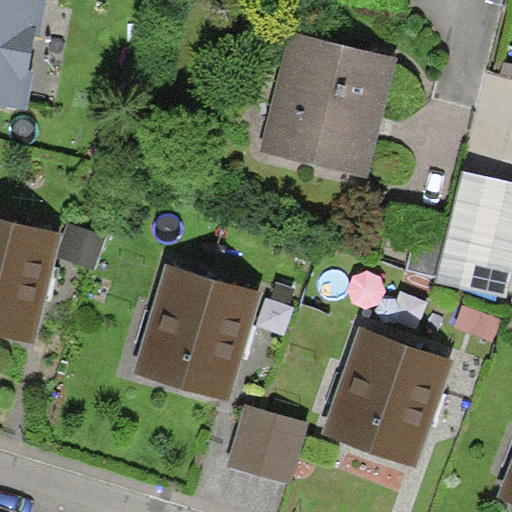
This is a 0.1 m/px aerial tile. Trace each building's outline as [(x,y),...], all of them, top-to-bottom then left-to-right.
[(0,0),(0,99),(31,104),(47,0),(0,0)] [(391,59),(297,36),(269,149),(363,172),(391,59)] [(511,183),(465,172),(454,220),(438,281),(511,299),(511,183)] [(438,281),(454,220),(422,212),(406,273),(438,281)] [(58,235),(0,220),(0,331),(32,340),(58,235)] [(254,295),(169,274),(145,369),(230,391),(254,295)] [(325,438),(412,467),(448,360),(361,331),(325,438)] [(232,469),(290,486),(308,423),(250,406),(232,469)] [(511,475),(503,498),(511,501),(511,475)]
